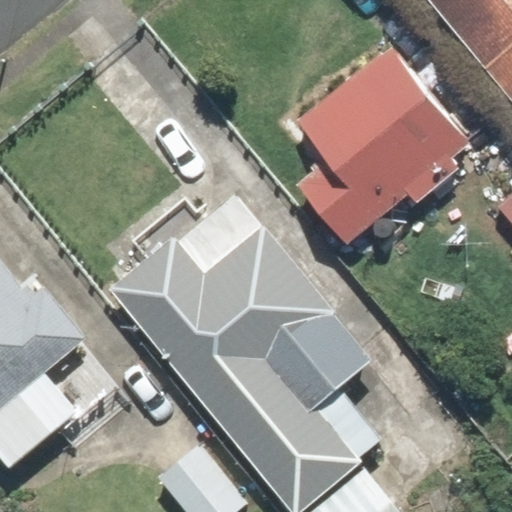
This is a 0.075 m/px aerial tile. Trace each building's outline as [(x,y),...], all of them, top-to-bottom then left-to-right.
[(511,0),(430,0),(511,96),(511,0)] [(476,155),(384,44),(288,123),(318,159),(288,183),(342,249),(371,225),(384,240),(400,227),(389,213),(407,198),(414,206),(476,155)] [(511,190),(495,205),(511,225),(511,190)] [(332,305),(358,284),(302,219),(277,240),(236,193),(214,212),(207,204),(104,292),(291,511),(400,511),(358,463),(389,437),(341,382),(374,354),(332,305)] [(28,288),(0,254),(0,471),(77,408),(47,371),(88,337),(40,278),(28,288)] [(207,435),(155,476),(183,511),(246,511),(259,502),(207,435)]
